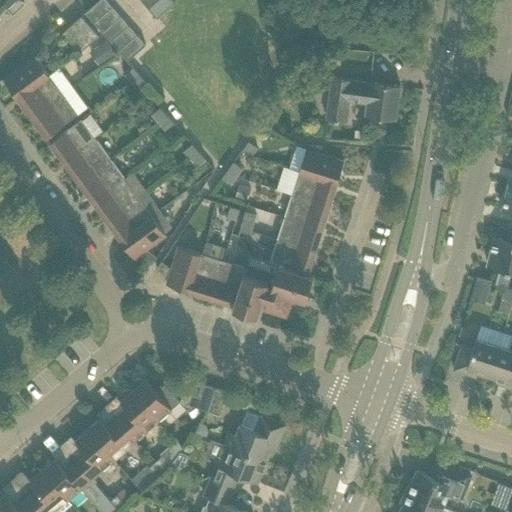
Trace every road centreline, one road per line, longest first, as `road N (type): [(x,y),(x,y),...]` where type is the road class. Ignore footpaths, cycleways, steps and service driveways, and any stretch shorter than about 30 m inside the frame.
road 1 (residential): [(424,274),(450,274),(456,263),(500,67)]
road 2 (residential): [(141,329),(115,308),(0,143)]
road 3 (residential): [(312,382),(378,181)]
road 4 (residential): [(312,382),(141,329)]
road 5 (residential): [(7,445),(141,329)]
road 6 (secondary): [(426,222),(450,62)]
road 7 (secondary): [(388,405),(424,274)]
road 8 (secondary): [(407,269),(365,398)]
road 9 (residential): [(511,444),(388,405)]
road 10 (secondary): [(365,398),(323,511)]
